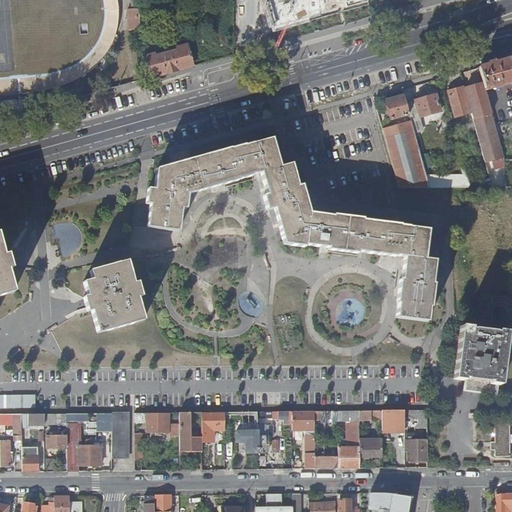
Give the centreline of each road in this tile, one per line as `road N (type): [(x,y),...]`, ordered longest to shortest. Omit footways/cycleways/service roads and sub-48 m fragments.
road 1 (residential): [(0,389),(415,384)]
road 2 (residential): [(115,485),(421,482)]
road 3 (primary): [(0,160),(269,85)]
road 4 (primary): [(269,85),(511,14)]
